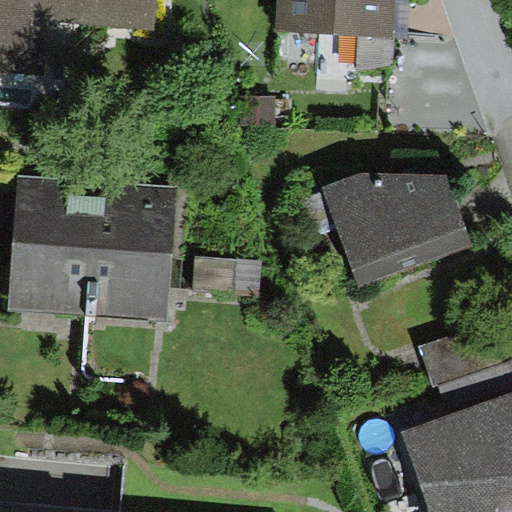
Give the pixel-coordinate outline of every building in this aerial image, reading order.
[(0,0),(0,80),(46,84),(51,24),(159,33),(161,0),(0,0)] [(277,0),(277,29),(394,32),(395,0),(277,0)] [(323,188),(359,286),(474,246),(449,175),(440,175),(440,148),(391,148),(391,173),(364,173),(323,188)] [(5,180),(0,273),(0,310),(153,318),(159,188),(5,180)] [(511,511),(511,392),(406,432),(433,508),(432,511),(511,511)]
